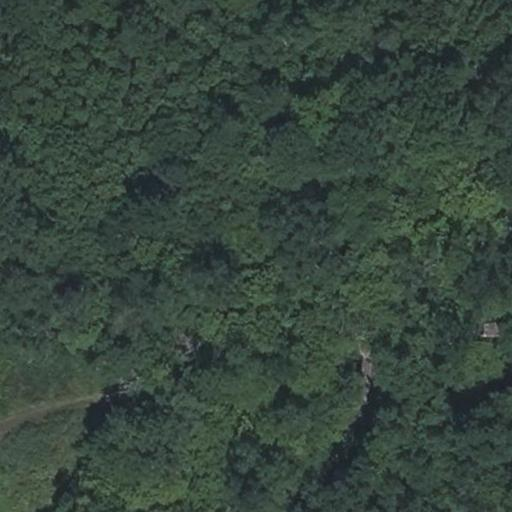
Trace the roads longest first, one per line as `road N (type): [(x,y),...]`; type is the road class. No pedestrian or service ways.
road 1 (track): [(313,511),(353,434),(364,391),(357,318),(330,227),(337,159),(377,125),(511,92)]
road 2 (track): [(364,391),(55,409)]
